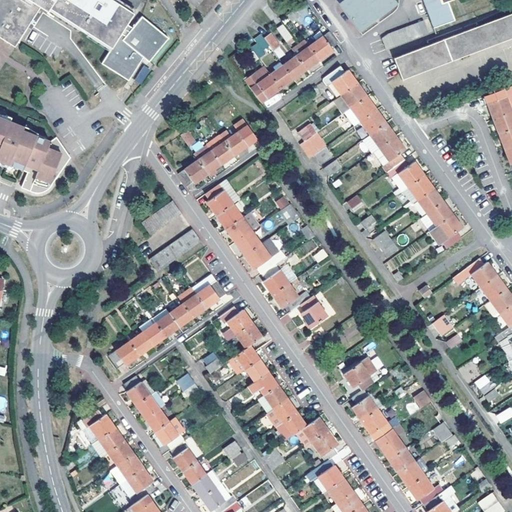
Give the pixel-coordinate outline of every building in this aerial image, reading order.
[(0,0),(0,37),(15,47),(41,7),(54,15),(56,12),(80,27),(88,33),(111,48),(109,51),(101,63),(129,80),(144,57),(149,62),(169,38),(142,16),(132,28),(127,24),(133,13),(112,0),(0,0)] [(136,10),(121,0),(112,0),(133,13),(136,10)] [(396,4),(393,0),(344,0),(340,4),(350,17),(360,30),(396,4)] [(423,0),(435,28),(455,20),(448,2),(453,0),(423,0)] [(300,16),(294,9),(287,15),(293,22),(300,16)] [(56,12),(54,15),(78,31),(80,27),(56,12)] [(511,37),(511,12),(394,58),(400,73),(402,79),(511,37)] [(420,22),(424,34),(428,32),(424,20),(420,22)] [(420,22),(412,25),(417,36),(424,34),(420,22)] [(282,25),(277,29),(286,41),(292,37),(282,25)] [(405,27),(409,39),(417,36),(412,25),(405,27)] [(405,27),(397,30),(402,42),(409,39),(405,27)] [(390,33),(394,45),(402,42),(397,30),(390,33)] [(329,32),(310,46),(319,59),(333,49),(331,47),(337,43),(329,32)] [(111,48),(88,33),(86,36),(109,51),(111,48)] [(264,38),(266,40),(273,50),(279,45),(270,33),(264,38)] [(386,48),(394,45),(390,33),(382,38),(386,48)] [(259,45),(266,40),(264,38),(261,34),(254,39),(257,43),(251,47),(259,58),(266,53),(259,45)] [(292,49),(296,55),(306,69),(319,59),(310,46),(305,39),(292,49)] [(296,55),(284,65),(294,78),(306,69),(296,55)] [(142,84),(150,69),(143,65),(134,80),(142,84)] [(284,65),(271,74),(281,88),(294,78),(284,65)] [(245,80),(251,89),(259,99),(264,95),(267,98),(281,88),(271,74),(265,66),(245,80)] [(331,82),(341,95),(357,83),(347,70),(344,72),(340,66),(322,78),(327,85),(331,82)] [(72,83),(62,89),(68,100),(79,94),(72,83)] [(350,108),(366,96),(357,83),(341,95),(350,108)] [(493,119),(511,112),(506,96),(511,93),(511,87),(511,86),(489,95),(491,102),(487,104),(493,119)] [(350,108),(360,121),(376,110),(366,96),(350,108)] [(352,127),(360,121),(350,108),(342,114),(352,127)] [(369,134),(386,123),(376,110),(360,121),(369,134)] [(493,119),(499,134),(511,128),(511,112),(493,119)] [(0,157),(9,162),(8,165),(27,173),(21,188),(32,193),(36,194),(41,193),(43,193),(46,191),(49,188),(70,158),(63,148),(55,137),(50,142),(22,131),(23,128),(0,118),(0,157)] [(220,135),(224,141),(245,127),(241,121),(220,135)] [(379,148),(395,136),(386,123),(369,134),(379,148)] [(298,132),(304,141),(316,133),(310,124),(298,132)] [(245,127),(224,141),(234,155),(248,145),(246,143),(253,138),(245,127)] [(511,128),(499,134),(504,149),(511,146),(511,128)] [(180,135),(189,147),(195,142),(187,130),(180,135)] [(304,141),(314,155),(326,146),(316,133),(304,141)] [(369,134),(363,139),(373,153),(374,152),(379,148),(369,134)] [(206,145),(210,151),(224,141),(220,135),(206,145)] [(389,161),(383,166),(388,172),(405,160),(401,153),(405,150),(395,136),(379,148),(389,161)] [(224,141),(210,151),(220,165),(234,155),(224,141)] [(194,154),(198,160),(210,151),(206,145),(194,154)] [(332,155),(326,146),(314,155),(320,163),(332,155)] [(374,152),(383,166),(389,161),(379,148),(374,152)] [(210,151),(198,160),(207,174),(220,165),(210,151)] [(9,162),(0,157),(0,162),(8,165),(9,162)] [(341,166),(336,159),(323,168),(329,175),(341,166)] [(194,183),(207,174),(198,160),(178,174),(187,186),(193,181),(194,183)] [(398,173),(408,187),(424,176),(414,162),(409,165),(405,160),(388,172),(392,177),(398,173)] [(394,192),(397,195),(403,191),(408,187),(398,173),(392,177),(399,187),(394,192)] [(417,199),(433,188),(424,176),(408,187),(417,199)] [(218,184),(232,203),(238,199),(225,180),(218,184)] [(218,184),(206,193),(210,199),(207,202),(216,215),(232,203),(218,184)] [(403,191),(410,200),(412,203),(417,199),(408,187),(403,191)] [(417,199),(427,213),(443,201),(433,188),(417,199)] [(284,195),(275,202),(280,210),(289,203),(284,195)] [(356,195),(347,201),(354,212),(364,205),(356,195)] [(172,200),(165,204),(174,216),(181,212),(172,200)] [(437,226),(453,215),(443,201),(427,213),(437,226)] [(216,215),(226,229),(242,217),(232,203),(216,215)] [(159,209),(168,221),(174,216),(165,204),(159,209)] [(289,204),(279,211),(289,225),(301,216),(298,211),(295,213),(289,204)] [(159,209),(153,213),(162,225),(168,221),(159,209)] [(235,242),(251,231),(257,226),(259,225),(249,212),(248,213),(242,217),(226,229),(235,242)] [(153,213),(147,217),(156,230),(162,225),(153,213)] [(419,218),(429,232),(437,226),(427,213),(419,218)] [(376,221),(371,215),(360,223),(365,229),(362,232),(365,237),(370,234),(367,229),(376,221)] [(462,228),(453,215),(437,226),(429,232),(439,245),(443,242),(447,248),(461,237),(457,232),(462,228)] [(156,230),(147,217),(141,222),(150,234),(156,230)] [(301,230),(308,240),(315,235),(308,225),(301,230)] [(251,231),(261,244),(267,240),(257,226),(251,231)] [(192,228),(186,233),(195,245),(201,240),(192,228)] [(235,242),(245,255),(261,244),(251,231),(235,242)] [(391,240),(384,231),(374,239),(380,248),(391,240)] [(180,237),(189,249),(195,245),(186,233),(180,237)] [(180,237),(174,241),(182,254),(189,249),(180,237)] [(260,273),(275,263),(285,256),(281,250),(278,252),(269,238),(267,240),(261,244),(245,255),(255,269),(257,268),(260,273)] [(391,240),(380,248),(386,256),(397,248),(391,240)] [(168,246),(176,258),(182,254),(174,241),(168,246)] [(170,262),(176,258),(168,246),(161,250),(170,262)] [(314,255),(319,262),(329,255),(324,248),(314,255)] [(155,254),(164,267),(170,262),(161,250),(155,254)] [(158,271),(164,267),(155,254),(149,259),(158,271)] [(470,274),(480,287),(497,276),(486,262),(484,264),(479,259),(459,273),(463,279),(470,274)] [(275,263),(260,273),(265,279),(263,281),(273,295),(289,284),(284,276),(275,263)] [(177,267),(172,270),(176,276),(181,273),(177,267)] [(284,276),(289,284),(297,278),(292,271),(284,276)] [(398,273),(394,275),(399,281),(402,278),(398,273)] [(470,274),(463,279),(473,293),(480,287),(470,274)] [(196,294),(216,280),(212,275),(192,289),(196,294)] [(490,301),(506,289),(497,276),(480,287),(490,301)] [(225,293),(216,280),(196,294),(206,308),(219,298),(219,297),(225,293)] [(336,280),(313,296),(315,299),(338,283),(336,280)] [(301,305),(310,298),(306,291),(298,296),(289,284),(273,295),(282,308),(286,305),(291,311),(301,305)] [(432,292),(426,284),(418,290),(424,298),(432,292)] [(179,299),(183,303),(196,294),(192,289),(179,299)] [(490,301),(499,313),(511,304),(511,296),(506,289),(490,301)] [(183,303),(193,317),(206,308),(196,294),(183,303)] [(310,298),(301,305),(304,310),(301,313),(310,327),(327,316),(317,302),(315,299),(313,296),(310,298)] [(322,298),(317,302),(327,316),(332,312),(322,298)] [(183,303),(169,313),(179,327),(193,317),(183,303)] [(495,336),(499,342),(511,332),(511,304),(499,313),(509,327),(495,336)] [(222,314),(232,329),(236,335),(252,323),(242,309),(238,312),(234,306),(222,314)] [(156,323),(166,336),(179,327),(169,313),(156,323)] [(431,323),(440,336),(452,327),(443,314),(431,323)] [(149,327),(142,332),(152,346),(166,336),(156,323),(149,327)] [(236,335),(245,348),(250,345),(262,336),(252,323),(236,335)] [(230,339),(236,335),(232,329),(226,334),(230,339)] [(129,341),(139,355),(152,346),(142,332),(129,341)] [(510,343),(511,347),(511,332),(499,342),(502,347),(510,343)] [(450,348),(461,341),(458,335),(447,343),(450,348)] [(139,355),(129,341),(109,356),(118,368),(125,363),(126,365),(139,355)] [(511,347),(510,343),(502,347),(501,347),(509,362),(511,360),(511,347)] [(245,368),(259,358),(250,345),(245,348),(236,355),(245,368)] [(236,355),(231,359),(240,372),(245,368),(236,355)] [(357,385),(361,391),(363,389),(374,382),(370,376),(375,372),(377,371),(367,357),(344,374),(353,388),(357,385)] [(210,373),(222,364),(218,358),(206,367),(210,373)] [(245,368),(254,381),(268,371),(259,358),(245,368)] [(264,395),(278,384),(268,371),(254,381),(264,395)] [(380,378),(375,372),(370,376),(374,382),(380,378)] [(195,383),(187,373),(177,381),(184,391),(195,383)] [(126,391),(135,405),(149,395),(140,382),(135,376),(123,384),(127,390),(126,391)] [(146,378),(140,382),(149,395),(155,391),(146,378)] [(495,386),(491,381),(480,389),(484,394),(495,386)] [(195,383),(184,391),(188,397),(199,389),(195,383)] [(264,395),(273,408),(287,398),(278,384),(264,395)] [(396,395),(403,390),(401,386),(393,392),(396,395)] [(495,388),(484,396),(489,402),(499,394),(495,388)] [(361,391),(351,398),(356,404),(352,407),(361,421),(377,409),(363,389),(361,391)] [(403,390),(396,395),(399,399),(408,392),(405,389),(403,390)] [(413,397),(420,408),(431,401),(423,390),(413,397)] [(155,391),(149,395),(159,409),(165,404),(155,391)] [(245,399),(240,391),(229,400),(234,407),(245,399)] [(135,405),(145,419),(159,409),(149,395),(135,405)] [(264,395),(258,399),(267,412),(273,408),(264,395)] [(282,421),(296,411),(287,398),(273,408),(282,421)] [(416,401),(406,405),(409,413),(419,410),(416,401)] [(273,408),(267,412),(276,425),(282,421),(273,408)] [(502,422),(511,415),(511,414),(508,408),(497,415),(502,422)] [(99,439),(115,428),(105,414),(102,416),(98,409),(83,420),(87,427),(89,425),(99,439)] [(154,431),(168,422),(159,409),(145,419),(154,431)] [(361,421),(375,440),(391,429),(394,427),(399,423),(394,417),(387,422),(377,409),(361,421)] [(296,411),(282,421),(276,425),(286,440),(292,435),(302,428),(306,425),(296,411)] [(166,443),(171,450),(182,442),(184,440),(179,434),(186,429),(177,415),(168,422),(154,431),(164,445),(166,443)] [(311,442),(327,430),(318,417),(306,425),(302,428),(311,442)] [(453,435),(443,422),(432,429),(442,443),(446,439),(453,435)] [(89,425),(87,427),(82,430),(92,444),(99,439),(89,425)] [(394,427),(391,429),(397,437),(400,435),(394,427)] [(99,439),(108,453),(125,441),(115,428),(99,439)] [(391,429),(375,440),(388,460),(405,448),(397,437),(391,429)] [(327,430),(311,442),(325,461),(328,459),(337,452),(334,447),(337,444),(327,430)] [(450,446),(458,440),(454,434),(453,435),(446,439),(450,446)] [(184,440),(182,442),(196,461),(204,455),(191,436),(184,440)] [(99,439),(92,444),(101,457),(108,453),(99,439)] [(223,448),(225,450),(236,442),(234,439),(223,448)] [(117,465),(134,454),(125,441),(108,453),(117,465)] [(196,461),(182,442),(171,450),(174,456),(173,457),(182,471),(196,461)] [(236,442),(225,450),(230,457),(241,449),(236,442)] [(275,448),(262,457),(271,470),(284,461),(275,448)] [(388,460),(399,474),(415,462),(405,448),(388,460)] [(248,459),(243,453),(234,460),(238,466),(248,459)] [(117,465),(127,479),(143,468),(134,454),(117,465)] [(318,476),(327,489),(343,478),(334,465),(333,466),(328,459),(325,461),(301,478),(305,484),(318,476)] [(182,471),(192,484),(206,474),(196,461),(182,471)] [(407,486),(424,475),(415,462),(399,474),(407,486)] [(110,471),(120,484),(127,479),(117,465),(110,471)] [(483,492),(491,486),(477,467),(473,469),(482,481),(478,485),(483,492)] [(137,493),(130,498),(134,504),(147,494),(155,488),(151,482),(153,481),(143,468),(127,479),(137,493)] [(212,470),(206,474),(215,487),(221,483),(212,470)] [(201,497),(215,487),(206,474),(192,484),(201,497)] [(433,488),(424,475),(407,486),(417,500),(419,499),(423,505),(443,491),(438,485),(433,488)] [(327,489),(336,502),(353,491),(343,478),(327,489)] [(120,484),(130,498),(137,493),(127,479),(120,484)] [(221,483),(215,487),(224,501),(230,496),(221,483)] [(224,501),(215,487),(201,497),(211,511),(214,509),(215,511),(222,511),(236,502),(232,495),(230,496),(224,501)] [(454,511),(462,507),(448,487),(443,491),(423,505),(428,511),(426,511),(454,511)] [(343,511),(350,511),(362,504),(353,491),(336,502),(343,511)] [(498,501),(492,492),(479,502),(485,510),(498,501)] [(131,506),(135,511),(159,511),(147,494),(134,504),(131,506)] [(498,501),(485,510),(485,511),(501,511),(505,510),(498,501)] [(235,511),(241,508),(236,502),(222,511),(235,511)] [(343,511),(336,502),(331,507),(334,511),(343,511)]
